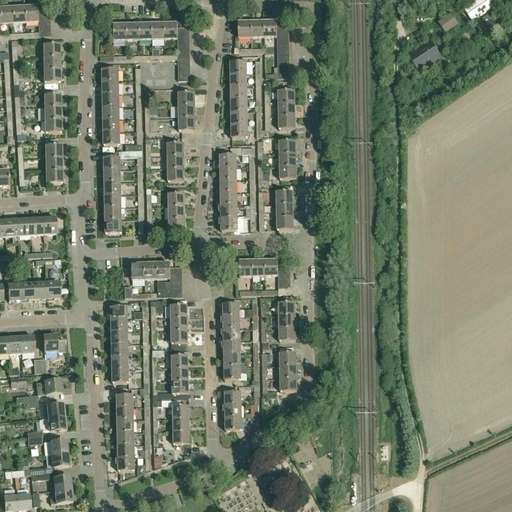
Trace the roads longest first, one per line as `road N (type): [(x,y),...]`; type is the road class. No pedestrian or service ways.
road 1 (track): [(416,484),(421,456),(399,344),(393,0)]
road 2 (residential): [(307,246),(313,17),(299,6),(222,3)]
road 3 (residential): [(216,468),(309,400),(307,246)]
road 4 (residential): [(196,248),(222,3)]
road 5 (residential): [(216,468),(208,310),(196,248)]
road 6 (residential): [(77,201),(85,184),(83,0)]
road 7 (residential): [(101,511),(84,318)]
road 8 (residential): [(103,511),(216,468)]
